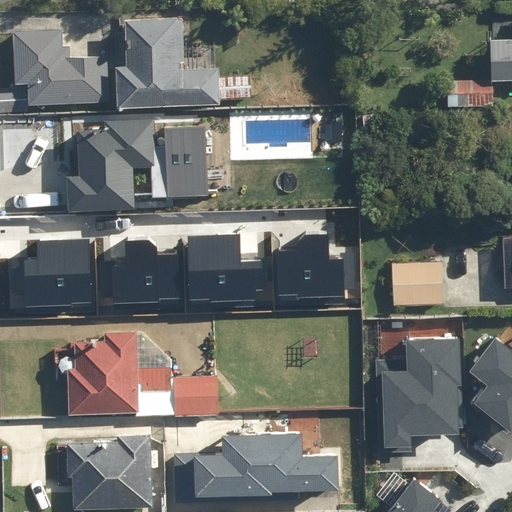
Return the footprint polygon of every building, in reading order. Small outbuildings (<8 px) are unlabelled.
[(119,68),(109,68),(111,110),(216,106),(216,101),(249,99),(248,76),(215,78),(215,69),(176,70),(176,65),(182,65),(180,21),(174,21),(174,17),(117,19),(119,68)] [(58,30),(8,32),(10,86),(23,85),(23,87),(0,88),(0,114),(27,114),(27,106),(107,103),(105,57),(67,58),(66,46),(59,47),(58,30)] [(511,40),(483,42),(481,62),(485,83),(511,82),(511,40)] [(491,84),(446,82),(445,109),(490,111),(491,84)] [(106,127),(78,128),(80,174),(67,174),(69,210),(135,207),(133,167),(157,166),(155,118),(106,120),(106,127)] [(206,124),(165,126),(168,196),(209,194),(206,124)] [(349,158),(327,167),(338,195),(361,186),(349,158)] [(60,167),(24,167),(25,185),(61,185),(60,167)] [(300,247),(279,248),(280,289),(301,288),(301,301),(345,299),(344,280),(355,280),(355,263),(345,263),(345,256),(328,257),(327,231),(306,232),(299,239),(300,247)] [(212,252),(191,253),(192,293),(213,292),(213,305),(256,303),(255,284),(267,284),(266,265),(258,265),(258,258),(239,259),(239,234),(218,235),(211,242),(212,252)] [(118,306),(158,304),(157,293),(178,292),(176,252),(156,252),(156,237),(128,238),(129,262),(113,263),(113,271),(104,271),(105,290),(117,289),(118,306)] [(29,309),(69,308),(69,296),(90,296),(89,256),(69,256),(69,239),(40,240),(40,258),(27,258),(27,266),(15,267),(16,290),(29,290),(29,309)] [(439,263),(389,265),(390,306),(440,305),(439,263)] [(75,365),(67,366),(69,413),(137,410),(137,414),(221,411),(219,373),(174,375),(173,355),(143,329),(105,330),(105,338),(74,340),(75,365)] [(380,449),(411,448),(410,432),(459,430),(459,427),(463,427),(460,335),(407,337),(408,359),(377,360),(380,449)] [(473,404),(507,430),(511,423),(511,346),(511,348),(496,336),(470,369),(488,383),(473,404)] [(223,451),(174,453),(176,502),(297,498),(297,485),(338,484),(337,449),(303,450),(302,427),(222,429),(223,451)] [(69,477),(70,509),(153,505),(150,433),(111,435),(111,442),(64,444),(66,477),(69,477)] [(443,511),(435,506),(442,497),(414,475),(384,511),(443,511)]
